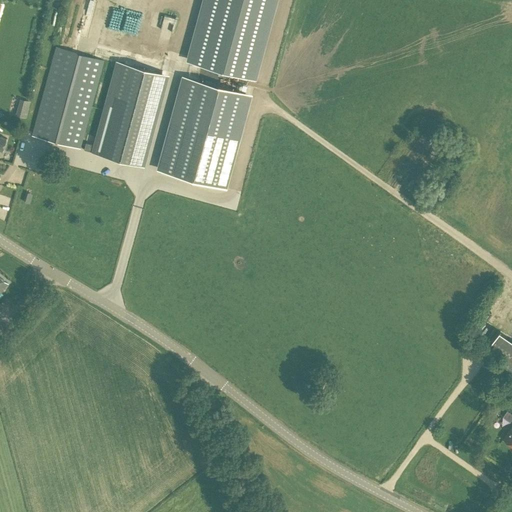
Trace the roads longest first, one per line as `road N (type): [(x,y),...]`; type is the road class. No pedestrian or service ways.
road 1 (tertiary): [(415,511),(343,474),(190,360)]
road 2 (tertiary): [(190,360),(0,239)]
road 3 (unknown): [(284,0),(238,169),(203,189)]
road 4 (unknown): [(146,177),(188,0)]
road 5 (unclassified): [(256,511),(190,360)]
road 6 (unknown): [(110,308),(146,177)]
